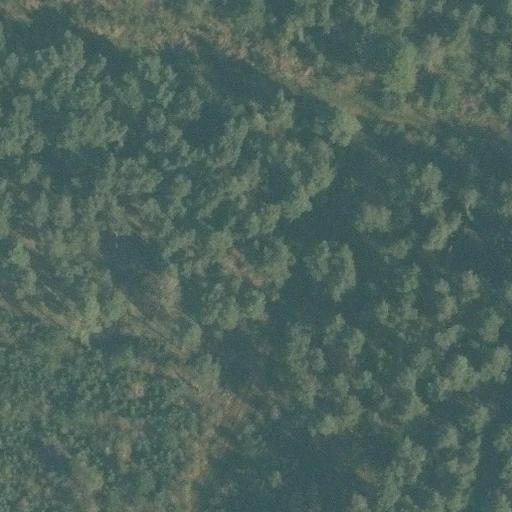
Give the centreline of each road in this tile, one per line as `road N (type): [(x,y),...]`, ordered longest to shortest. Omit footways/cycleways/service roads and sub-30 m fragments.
road 1 (track): [(185,511),(370,113)]
road 2 (track): [(0,23),(370,113)]
road 3 (track): [(370,113),(511,147)]
